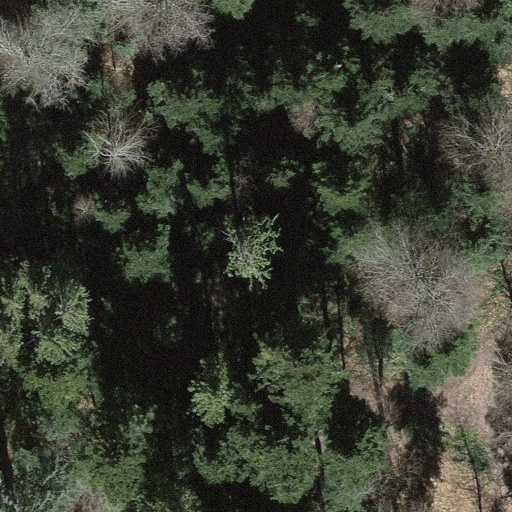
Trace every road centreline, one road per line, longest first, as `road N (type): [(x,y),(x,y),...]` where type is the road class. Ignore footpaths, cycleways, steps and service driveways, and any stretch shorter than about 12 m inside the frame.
road 1 (track): [(0,216),(511,445)]
road 2 (track): [(213,511),(413,399),(511,327)]
